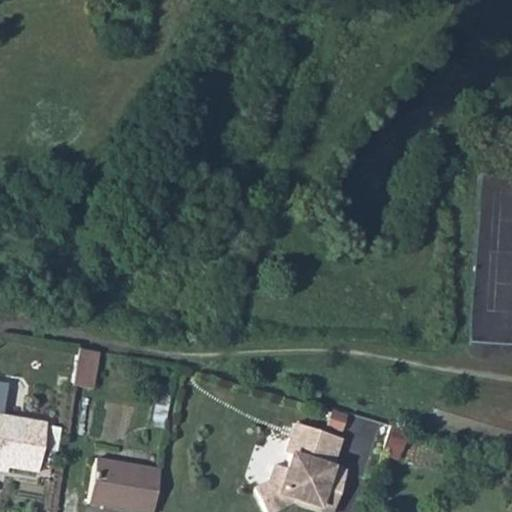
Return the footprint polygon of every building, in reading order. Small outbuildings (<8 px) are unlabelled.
[(76,349),(70,385),(91,389),(96,352),(76,349)] [(0,396),(0,413),(43,421),(46,405),(0,396)] [(0,463),(3,465),(5,466),(35,470),(36,462),(43,425),(43,421),(0,413),(0,463)] [(250,486),(263,511),(291,495),(306,500),(305,503),(328,511),(342,468),(327,464),(336,435),(297,422),(292,436),(287,434),(282,450),(287,452),(282,465),(271,462),(266,478),(250,486)] [(43,425),(36,462),(50,464),(57,427),(43,425)] [(86,500),(151,511),(158,467),(93,457),(86,500)]
